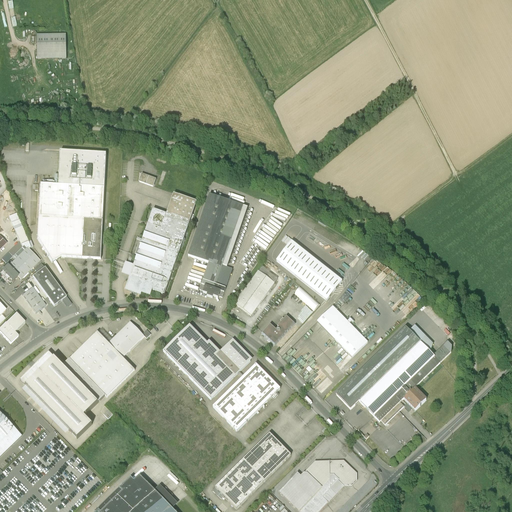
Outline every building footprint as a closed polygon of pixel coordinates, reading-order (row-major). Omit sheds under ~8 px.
[(66,35),(36,36),(36,60),(66,59),(66,35)] [(60,152),(59,186),(40,185),(37,239),(52,263),(61,257),(101,259),(105,188),(106,154),(60,152)] [(142,175),(139,182),(153,187),(155,180),(142,175)] [(197,202),(174,194),(166,215),(153,210),(133,266),(125,263),(121,275),(129,278),(125,291),(141,297),(142,294),(150,297),(152,291),(164,295),(197,202)] [(232,270),(226,268),(247,208),(209,195),(188,257),(209,264),(200,290),(204,292),(203,294),(208,296),(207,297),(212,299),(213,297),(218,299),(219,297),(222,298),(232,270)] [(9,218),(19,243),(21,246),(28,242),(16,215),(9,218)] [(12,258),(15,260),(27,249),(28,250),(30,248),(30,247),(33,246),(31,241),(28,242),(21,246),(22,249),(12,258)] [(2,260),(6,264),(9,261),(12,258),(22,249),(21,246),(19,243),(2,260)] [(292,243),(276,262),(327,302),(332,296),(342,282),(293,244),(292,243)] [(28,250),(27,249),(15,260),(6,269),(2,272),(2,273),(0,275),(10,286),(17,278),(20,281),(40,262),(28,250)] [(37,274),(32,278),(54,307),(62,301),(67,306),(68,305),(69,307),(71,305),(45,268),(41,265),(35,271),(37,274)] [(261,269),(235,305),(251,317),(277,280),(261,269)] [(32,289),(23,296),(36,314),(46,306),(32,289)] [(415,294),(401,308),(408,314),(421,301),(415,294)] [(402,297),(405,302),(410,298),(406,294),(402,297)] [(352,359),(367,344),(333,308),(317,323),(352,359)] [(5,324),(0,329),(0,334),(10,345),(18,337),(15,333),(25,324),(16,315),(6,324),(5,324)] [(270,325),(262,334),(275,346),(294,325),(286,317),(278,327),(279,328),(276,331),(270,325)] [(112,340),(108,344),(123,358),(144,337),(142,335),(130,322),(127,326),(112,340)] [(190,326),(163,352),(211,401),(252,360),(233,340),(220,353),(209,342),(207,344),(190,326)] [(420,344),(430,353),(433,345),(415,327),(409,332),(420,344)] [(101,329),(98,333),(100,335),(108,344),(112,340),(101,329)] [(336,396),(350,410),(359,402),(360,403),(420,344),(409,332),(405,329),(336,396)] [(142,335),(144,337),(147,339),(151,335),(147,331),(142,335)] [(70,360),(105,396),(107,398),(135,370),(123,358),(108,344),(100,335),(98,333),(90,340),(70,360)] [(441,350),(433,357),(440,364),(451,354),(451,347),(447,343),(447,344),(441,350)] [(420,344),(360,403),(379,423),(381,421),(400,403),(404,399),(415,389),(417,387),(440,364),(433,357),(431,355),(430,353),(420,344)] [(31,371),(20,381),(26,386),(69,431),(77,439),(92,424),(84,416),(105,396),(70,360),(69,360),(62,367),(49,353),(34,367),(33,369),(31,371)] [(256,365),(213,408),(237,432),(280,390),(256,365)] [(69,431),(26,386),(22,390),(65,434),(69,431)] [(414,410),(415,411),(426,401),(415,389),(404,399),(414,410)] [(400,403),(381,421),(385,425),(399,412),(404,407),(400,403)] [(0,457),(22,437),(0,414),(0,457)] [(270,435),(215,488),(223,497),(236,510),(291,456),(270,435)] [(329,462),(329,464),(315,464),(306,474),(304,473),(300,477),(297,474),(279,493),(298,511),(319,511),(344,487),(352,487),(351,485),(354,482),(357,482),(356,474),(344,462),(329,462)] [(172,511),(178,506),(160,488),(155,493),(140,478),(134,483),(131,480),(120,491),(98,511),(99,511),(172,511)] [(355,505),(377,484),(371,478),(368,482),(370,484),(367,487),(369,489),(367,491),(366,489),(360,494),(358,492),(349,500),(355,505)] [(223,497),(215,488),(213,491),(221,499),(223,497)]
